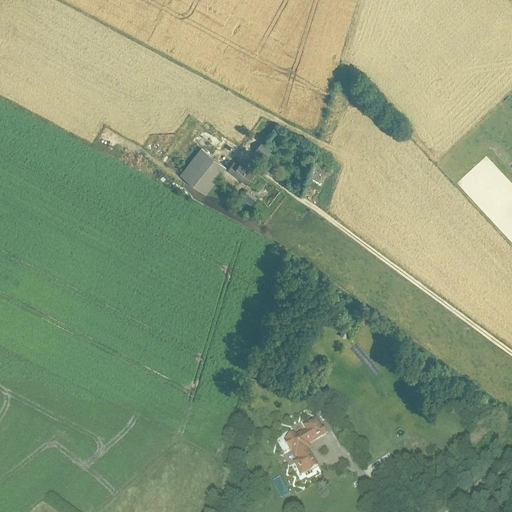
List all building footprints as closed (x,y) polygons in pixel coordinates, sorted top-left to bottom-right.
[(264,159),(272,150),(262,142),(254,151),(264,159)] [(205,194),(226,168),(201,148),(180,175),(205,194)] [(246,184),(256,172),(242,161),(238,165),(233,162),(227,169),(246,184)] [(350,330),(344,327),(340,336),(346,339),(350,330)] [(325,435),(326,434),(322,427),(321,427),(322,428),(321,428),(316,419),(304,426),(307,431),(302,434),(301,433),(295,437),(294,435),(294,434),(285,439),(286,439),(287,441),(285,442),(284,442),(289,451),(290,451),(290,450),(292,449),(295,455),(296,454),(299,460),(295,462),(301,474),(310,469),(311,470),(310,470),(318,466),(317,466),(307,449),(309,447),(308,444),(325,434),(325,435)]
